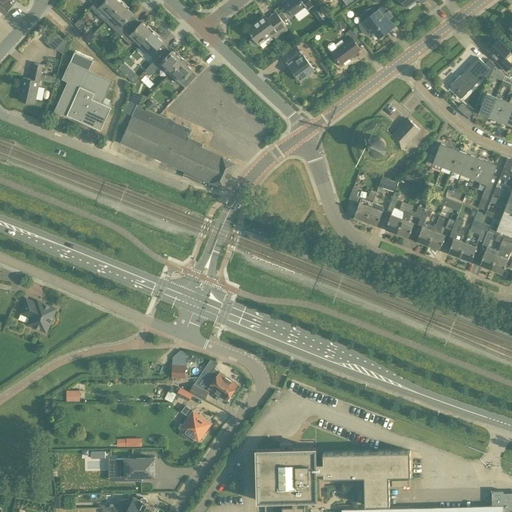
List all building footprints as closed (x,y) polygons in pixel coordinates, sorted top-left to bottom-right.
[(0,0),(0,11),(1,10),(2,10),(10,0),(0,0)] [(105,21),(110,16),(122,4),(118,0),(96,0),(94,4),(90,7),(105,21)] [(292,15),(304,6),(307,10),(314,5),(310,0),(285,0),(283,2),(292,15)] [(122,4),(110,16),(105,21),(120,35),(136,19),(132,14),(133,14),(122,4)] [(382,5),(380,7),(373,12),(370,8),(367,10),(364,12),(362,15),(365,19),(362,20),(363,21),(360,23),(361,27),(362,30),(365,33),(369,35),(372,33),(375,30),(380,37),(379,37),(379,38),(395,26),(387,16),(386,17),(384,15),(387,12),(382,5)] [(253,36),(250,39),(250,42),(252,45),(255,46),(269,35),(273,40),(289,29),(276,11),(267,18),(265,16),(247,29),(251,36),(252,35),(253,36)] [(321,23),(327,19),(321,11),(316,15),(321,23)] [(140,45),(152,32),(142,22),(141,23),(136,19),(120,35),(130,45),(135,40),(140,45)] [(335,21),(337,30),(346,28),(344,19),(335,21)] [(360,49),(354,42),(360,38),(352,28),(346,32),(351,38),(338,48),(334,43),(331,42),(328,44),(327,47),(340,64),(360,49)] [(54,32),(45,42),(54,50),(63,40),(54,32)] [(152,32),(140,45),(155,59),(166,47),(162,43),(163,42),(152,32)] [(290,33),(285,36),(289,41),(294,37),(290,33)] [(503,58),(510,51),(498,38),(488,48),(492,52),(490,54),(507,71),(511,65),(505,59),(503,58)] [(314,69),(299,50),(296,45),(281,56),(299,80),(314,69)] [(170,73),(182,60),(171,50),(171,51),(166,47),(155,59),(170,73)] [(88,55),(82,67),(69,61),(61,79),(67,81),(54,111),(69,118),(71,118),(72,117),(100,130),(111,107),(102,103),(104,97),(112,80),(88,69),(94,57),(88,55)] [(270,61),(266,56),(262,59),(266,64),(270,61)] [(463,96),(484,75),(488,79),(490,75),(495,65),(489,59),(485,63),(479,57),(479,58),(465,73),(465,74),(462,77),(461,76),(460,75),(451,84),(452,85),(452,84),(463,95),(462,96),(463,96)] [(196,75),(192,71),(193,70),(182,60),(170,73),(185,87),(196,75)] [(30,79),(22,77),(18,100),(35,103),(42,65),(34,63),(30,79)] [(503,80),(505,75),(495,65),(490,75),(503,80)] [(132,71),(127,76),(133,82),(138,76),(132,71)] [(129,99),(142,104),(145,95),(132,91),(129,99)] [(488,116),(496,96),(487,93),(479,112),(488,116)] [(496,96),(488,116),(497,120),(505,100),(496,96)] [(104,97),(102,103),(108,105),(110,100),(104,97)] [(505,100),(497,120),(507,123),(511,110),(511,99),(510,99),(509,102),(505,100)] [(145,104),(150,110),(155,105),(150,100),(145,104)] [(469,116),(473,110),(460,102),(457,108),(469,116)] [(201,183),(203,179),(211,183),(212,182),(223,187),(235,163),(223,158),(223,157),(207,149),(201,147),(203,143),(188,137),(191,129),(137,104),(120,141),(184,170),(182,176),(201,183)] [(420,129),(408,118),(392,136),(402,150),(420,129)] [(384,140),(382,138),(380,137),(377,136),(374,137),(372,139),(370,141),(369,143),(369,146),(370,149),(372,151),(374,153),(377,153),(380,153),(382,152),(384,150),(386,148),(386,145),(386,142),(384,140)] [(433,154),(430,153),(425,164),(429,166),(431,167),(440,171),(450,146),(441,142),(436,155),(433,154)] [(451,170),(459,150),(450,146),(440,171),(449,174),(451,169),(451,170)] [(461,173),(469,153),(459,150),(451,170),(461,173)] [(470,177),(478,157),(469,153),(461,173),(470,177)] [(478,157),(470,177),(479,180),(480,181),(487,161),(478,157)] [(497,164),(487,161),(480,181),(479,180),(479,183),(486,185),(477,207),(484,209),(496,176),(493,175),(497,164)] [(511,170),(503,167),(499,177),(505,179),(511,181),(511,176),(509,175),(511,170)] [(406,176),(405,180),(421,186),(422,182),(406,176)] [(393,192),(396,182),(382,177),(378,188),(393,192)] [(511,189),(511,192),(511,181),(505,179),(503,183),(511,186),(511,189)] [(423,187),(432,190),(434,184),(425,180),(424,183),(422,182),(421,186),(423,187)] [(439,195),(442,187),(435,184),(432,192),(439,195)] [(499,196),(501,188),(495,186),(493,194),(499,196)] [(353,188),(349,199),(356,201),(360,191),(353,188)] [(448,189),(445,194),(452,197),(454,191),(448,189)] [(459,200),(461,193),(455,190),(454,192),(454,191),(452,197),(459,200)] [(392,213),(394,207),(399,194),(394,192),(387,211),(392,213)] [(470,204),(473,197),(465,195),(463,201),(470,204)] [(445,197),(442,203),(459,210),(462,203),(445,197)] [(353,216),(365,221),(371,206),(370,206),(372,203),(372,202),(361,198),(353,216)] [(399,209),(405,212),(408,204),(407,204),(402,201),(399,209)] [(372,202),(372,203),(370,206),(371,206),(365,221),(377,225),(383,208),(383,206),(372,202)] [(408,204),(405,212),(402,218),(397,233),(408,237),(414,223),(408,221),(411,214),(420,218),(424,208),(418,205),(416,212),(412,210),(413,206),(408,204)] [(417,240),(428,245),(435,227),(424,223),(425,220),(427,215),(430,216),(432,211),(424,208),(420,218),(418,224),(422,226),(417,240)] [(500,220),(511,224),(511,213),(504,211),(500,220)] [(385,228),(397,233),(402,218),(391,214),(385,228)] [(445,235),(440,233),(442,226),(441,226),(444,218),(439,216),(435,227),(428,245),(440,249),(445,235)] [(445,228),(452,230),(454,223),(455,220),(449,218),(445,228)] [(460,257),(465,243),(460,241),(463,234),(458,232),(461,226),(463,220),(456,218),(455,220),(454,223),(452,230),(449,237),(453,238),(448,252),(460,257)] [(490,225),(474,219),(471,225),(477,227),(482,228),(482,229),(487,231),(488,231),(490,225)] [(511,224),(500,220),(497,230),(511,235),(511,224)] [(487,231),(482,229),(477,240),(483,242),(487,231)] [(489,244),(493,233),(488,231),(487,231),(483,242),(489,244)] [(511,240),(503,237),(502,240),(499,248),(498,251),(496,254),(491,269),(502,273),(508,259),(511,247),(511,240)] [(496,254),(498,251),(488,247),(489,244),(483,242),(478,255),(482,257),(479,264),(491,269),(496,254)] [(465,243),(460,257),(471,261),(476,247),(465,243)] [(37,303),(27,299),(21,313),(31,317),(28,323),(47,331),(50,324),(52,322),(53,321),(54,319),(54,318),(53,316),(57,308),(38,300),(37,303)] [(186,365),(172,364),(172,378),(185,378),(186,365)] [(208,376),(232,393),(238,384),(219,371),(214,368),(208,376)] [(232,393),(208,376),(203,384),(227,401),(232,393)] [(208,391),(193,383),(189,392),(188,392),(192,394),(204,400),(208,391)] [(189,401),(192,394),(188,392),(189,392),(180,387),(176,395),(189,401)] [(80,390),(66,390),(66,401),(80,401),(80,390)] [(172,402),(176,393),(169,390),(165,399),(172,402)] [(181,411),(188,417),(180,428),(199,441),(211,423),(185,405),(181,411)] [(511,511),(511,494),(504,495),(504,491),(493,491),(493,511),(380,511),(381,504),(390,504),(389,475),(411,475),(410,450),(377,451),(323,452),(323,462),(316,462),(316,448),(257,449),(258,500),(293,499),(293,506),(282,506),(282,511),(511,511)] [(117,458),(117,480),(142,480),(142,476),(155,476),(155,458),(117,458)] [(124,504),(139,511),(152,511),(155,507),(147,503),(147,501),(146,499),(143,498),(141,498),(140,499),(139,500),(134,497),(131,502),(125,499),(124,501),(118,498),(115,503),(123,507),(124,504)] [(139,511),(124,504),(123,507),(115,503),(113,507),(113,508),(120,511),(120,509),(126,511),(139,511)]
